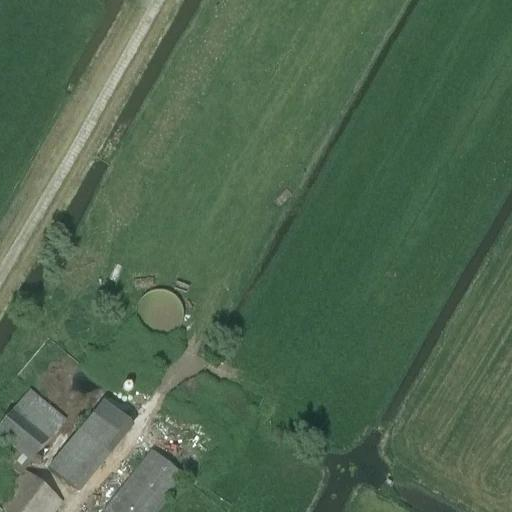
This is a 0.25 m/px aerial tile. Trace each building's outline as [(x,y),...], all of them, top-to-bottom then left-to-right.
[(149,295),(148,294),(147,295),(144,298),(142,300),(139,304),(138,306),(137,309),(136,312),(136,317),(136,320),(138,326),(140,330),(143,334),(146,336),(150,338),(153,339),(158,340),(168,339),(171,337),(175,335),(179,331),(182,325),(184,321),(184,317),(184,312),(182,306),(179,302),(176,298),(172,295),(167,293),(163,292),(158,292),(153,293),(149,295)] [(0,427),(0,439),(29,463),(63,420),(29,392),(0,427)] [(102,407),(48,473),(73,494),(127,427),(102,407)] [(23,471),(29,463),(11,449),(1,464),(20,476),(23,471)] [(156,511),(180,484),(148,459),(104,511),(156,511)] [(0,511),(53,511),(60,503),(23,471),(0,505),(0,511)]
